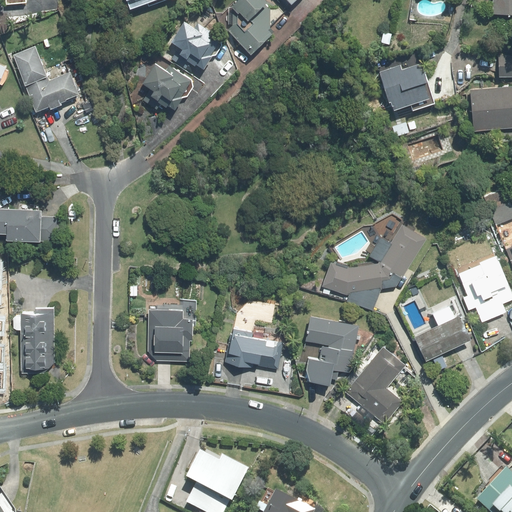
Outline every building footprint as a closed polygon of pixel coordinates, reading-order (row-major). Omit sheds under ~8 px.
[(228,29),(252,52),(274,31),(270,26),(279,17),(265,3),(267,0),(236,0),(231,5),(242,16),(228,29)] [(511,12),(511,0),(493,0),(494,12),(511,12)] [(187,16),(172,40),(184,47),(180,53),(203,67),(220,42),(204,32),(206,28),(187,16)] [(394,31),(381,29),(379,45),(392,47),(394,31)] [(37,111),(51,105),(52,108),(63,103),(62,101),(82,93),(72,70),(50,79),(36,44),(14,53),(37,111)] [(511,55),(500,52),(500,75),(511,74),(511,55)] [(392,99),(395,107),(430,96),(425,79),(428,78),(423,61),(402,68),(400,64),(381,70),(390,99),(392,99)] [(158,109),(161,103),(167,107),(169,105),(176,110),(179,105),(183,107),(188,100),(185,98),(191,89),(194,84),(191,82),(195,77),(185,71),(184,73),(171,64),(167,69),(156,62),(144,81),(153,87),(144,100),(158,109)] [(511,84),(471,88),(475,129),(511,125),(511,84)] [(409,120),(393,125),(396,136),(412,130),(409,120)] [(437,136),(405,146),(411,163),(442,153),(437,136)] [(511,205),(510,200),(490,208),(497,224),(511,217),(511,205)] [(0,232),(7,233),(7,239),(41,240),(60,240),(61,216),(43,216),(43,209),(39,209),(39,204),(20,203),(19,208),(0,207),(0,232)] [(374,310),(382,288),(398,285),(427,237),(403,222),(379,262),(350,266),(332,260),(324,283),(350,293),(348,300),(374,310)] [(486,273),(464,282),(469,294),(464,296),(469,307),(476,304),(483,320),(505,311),(501,302),(511,297),(511,290),(497,255),(481,262),(486,273)] [(139,284),(128,284),(128,297),(139,297),(139,284)] [(19,315),(15,314),(14,328),(17,328),(17,329),(22,329),(22,373),(37,373),(37,368),(56,368),(55,356),(55,345),(55,306),(29,306),(29,312),(22,312),(22,313),(19,313),(19,315)] [(184,309),(149,308),(149,350),(157,350),(157,360),(191,361),(191,339),(194,339),(194,317),(184,317),(184,309)] [(416,334),(427,358),(472,337),(460,313),(416,334)] [(360,324),(311,314),(306,339),(323,343),(320,358),(310,356),(306,377),(331,383),(332,376),(338,377),(340,368),(351,370),(360,324)] [(255,330),(233,326),(226,361),(253,365),(254,363),(278,367),(284,339),(254,334),(255,330)] [(384,345),(346,391),(385,422),(404,400),(388,387),(407,363),(384,345)] [(221,461),(201,451),(188,477),(198,483),(188,502),(206,511),(224,511),(231,500),(233,501),(249,469),(224,456),(221,461)] [(511,511),(511,471),(507,466),(477,498),(492,511),(495,508),(499,511),(511,511)] [(314,511),(316,510),(277,489),(264,511),(314,511)]
